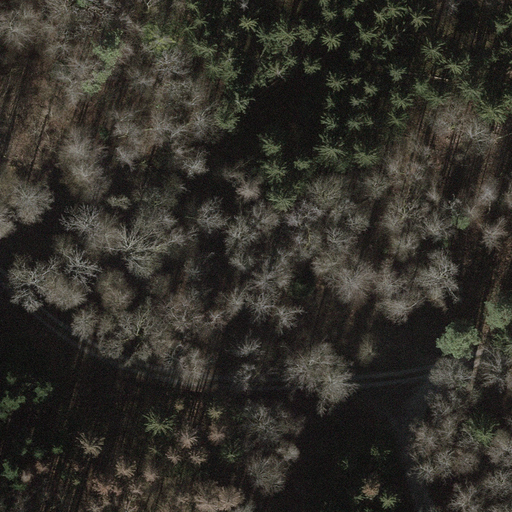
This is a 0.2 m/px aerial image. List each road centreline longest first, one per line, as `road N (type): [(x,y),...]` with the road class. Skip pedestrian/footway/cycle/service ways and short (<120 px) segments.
road 1 (track): [(0,272),(141,367),(284,377),(438,370)]
road 2 (track): [(430,511),(415,433),(438,370),(511,346)]
